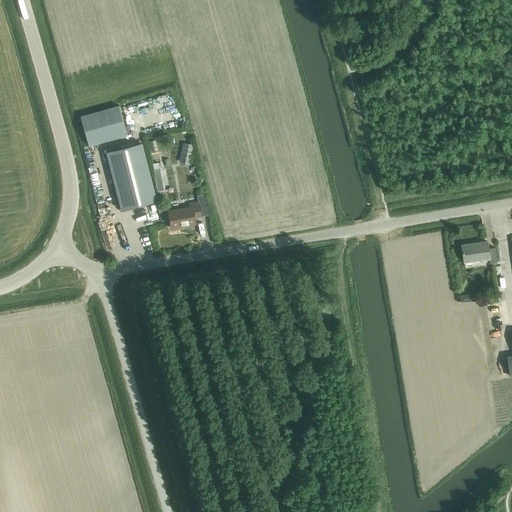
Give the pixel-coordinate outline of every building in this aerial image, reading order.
[(147,107),(148,110),(152,108),(148,94),(137,97),(140,109),(147,107)] [(119,106),(81,116),(89,145),(127,135),(119,106)] [(183,142),(182,151),(193,153),(194,146),(194,144),(193,144),(183,142)] [(140,143),(107,152),(122,210),(155,201),(140,143)] [(190,208),(169,212),(170,220),(169,220),(170,223),(171,228),(195,224),(195,218),(201,217),(199,202),(189,204),(190,208)] [(461,245),(462,251),(461,251),(462,253),(463,262),(489,258),(490,263),(496,262),(494,247),(488,248),(487,242),(461,245)]
